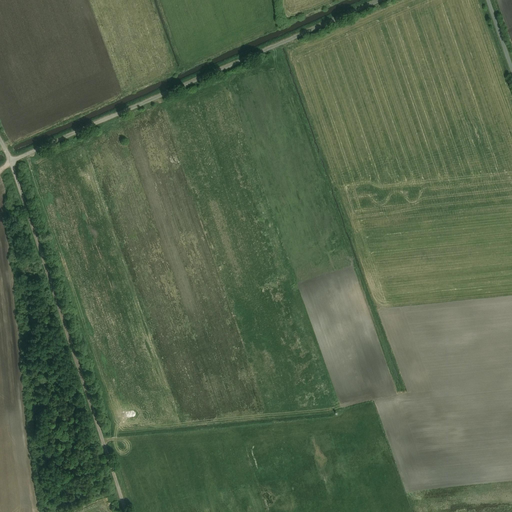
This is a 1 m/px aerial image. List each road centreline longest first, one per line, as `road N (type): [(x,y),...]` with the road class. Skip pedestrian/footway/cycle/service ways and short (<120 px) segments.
road 1 (track): [(12,161),(379,0)]
road 2 (track): [(12,161),(127,511)]
